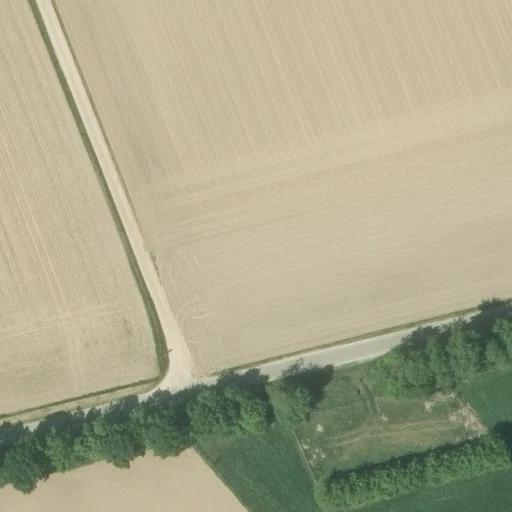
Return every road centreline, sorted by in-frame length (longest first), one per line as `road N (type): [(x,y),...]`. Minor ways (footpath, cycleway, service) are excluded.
road 1 (unclassified): [(0,441),(511,314)]
road 2 (track): [(190,395),(39,0)]
